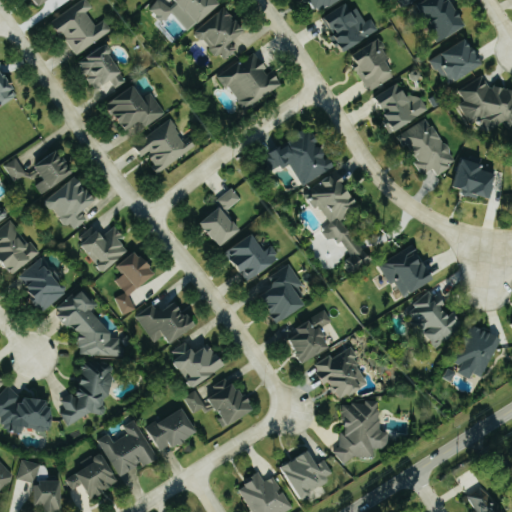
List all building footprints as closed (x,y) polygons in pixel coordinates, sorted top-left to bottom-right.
[(73,54),(109,30),(102,18),(92,24),(83,11),(90,7),(85,0),(77,0),(44,23),(53,36),(59,32),(73,54)] [(154,0),(147,8),(162,21),(172,9),(160,0),(154,0)] [(213,4),(209,0),(168,0),(191,24),(213,4)] [(322,7),(334,0),(297,0),(303,9),(318,1),(322,7)] [(434,40),(459,24),(443,0),(421,0),(412,6),(434,40)] [(369,17),(362,21),(354,6),(347,10),(344,3),(317,17),(335,51),(376,29),(369,17)] [(213,60),(233,48),(227,39),(238,33),(222,9),(193,28),(213,60)] [(390,77),(380,59),(386,56),(376,37),(344,55),(364,91),(390,77)] [(475,65),(461,38),(428,56),(442,83),(475,65)] [(124,80),(95,44),(72,62),(92,88),(106,77),(114,87),(124,80)] [(243,111),(278,82),(266,68),(264,69),(249,51),(216,79),(243,111)] [(0,101),(12,96),(0,71),(0,101)] [(511,91),(508,84),(490,93),(481,76),(451,92),(468,123),(476,119),(483,131),(501,121),(505,128),(511,123),(511,91)] [(163,112),(148,91),(137,99),(127,84),(98,104),(117,131),(137,117),(142,126),(163,112)] [(427,110),(417,92),(402,99),(395,84),(370,96),(382,119),(379,121),(384,131),(427,110)] [(398,133),(419,175),(432,169),(434,173),(452,164),(430,117),(398,133)] [(194,146),(187,137),(182,140),(167,119),(129,145),(137,157),(143,153),(155,172),(194,146)] [(284,159),(298,184),(328,168),(319,151),(310,156),(297,132),(259,153),(268,169),(284,159)] [(27,166),(38,180),(32,185),(38,192),(63,172),(46,151),(27,166)] [(1,165),(12,181),(24,172),(13,156),(1,165)] [(447,189),(488,200),(492,184),(490,184),(493,171),(454,161),(447,189)] [(341,221),(349,211),(356,207),(355,205),(336,189),(342,181),(334,174),(331,170),(324,178),(321,175),(302,199),(321,215),(326,223),(321,229),(318,231),(323,240),(331,236),(335,244),(340,241),(347,254),(357,257),(362,252),(356,241),(350,236),(341,221)] [(84,218),(76,209),(89,198),(69,175),(37,202),(43,209),(49,205),(70,230),(84,218)] [(215,198),(224,210),(238,198),(229,187),(215,198)] [(193,220),(210,246),(232,231),(214,205),(193,220)] [(34,253),(11,219),(0,227),(0,268),(4,274),(34,253)] [(116,242),(122,236),(111,225),(100,236),(90,226),(71,243),(99,271),(122,248),(116,242)] [(257,251),(247,233),(218,250),(231,273),(237,269),(242,278),(277,257),(269,244),(257,251)] [(375,264),(387,284),(391,281),(400,295),(430,276),(410,243),(375,264)] [(133,308),(126,294),(140,280),(144,278),(147,275),(142,265),(127,250),(111,267),(119,274),(113,279),(120,292),(113,299),(121,315),(133,308)] [(14,276),(22,288),(18,291),(34,313),(65,291),(51,272),(47,276),(36,260),(14,276)] [(301,283),(288,265),(250,292),(270,322),(304,299),(296,287),(301,283)] [(121,357),(122,346),(115,337),(110,337),(89,310),(95,305),(84,290),(74,289),(54,306),(54,314),(70,334),(73,334),(72,345),(79,354),(121,357)] [(427,345),(456,325),(444,307),(442,309),(429,290),(402,309),(427,345)] [(163,342),(189,325),(181,312),(176,316),(167,302),(155,310),(150,304),(133,315),(152,343),(160,337),(163,342)] [(281,339),(295,363),(325,346),(316,329),(329,321),(322,309),(305,319),(288,328),(291,333),(281,339)] [(479,377),(499,339),(469,323),(450,360),(457,365),(453,372),(465,378),(468,371),(479,377)] [(219,365),(205,343),(189,353),(182,342),(172,349),(175,354),(166,360),(173,371),(178,368),(184,377),(179,380),(185,388),(219,365)] [(312,364),(317,371),(314,373),(332,401),(366,380),(345,347),(329,358),(327,354),(312,364)] [(106,361),(76,361),(76,373),(78,377),(72,380),(72,392),(57,399),(62,411),(58,412),(63,424),(89,413),(101,413),(103,413),(106,361)] [(244,410),(224,376),(210,385),(213,391),(202,397),(219,425),(244,410)] [(0,390),(0,422),(3,426),(2,431),(20,434),(21,428),(47,432),(51,408),(45,407),(37,400),(18,397),(4,385),(0,390)] [(204,405),(194,388),(181,396),(192,413),(204,405)] [(375,401),(336,402),(338,458),(372,456),(371,448),(383,448),(382,430),(377,430),(375,401)] [(141,426),(153,452),(189,434),(176,408),(141,426)] [(115,476),(151,456),(134,423),(122,429),(125,434),(110,441),(105,433),(95,438),(115,476)] [(321,458),(313,463),(304,448),(275,466),(295,499),(332,476),(321,458)] [(112,482),(94,452),(84,458),(87,462),(64,476),(80,502),(112,482)] [(494,453),(467,452),(467,475),(493,476),(494,453)] [(0,486),(14,475),(0,458),(0,486)] [(18,478),(36,484),(42,464),(23,459),(18,478)] [(282,511),(290,508),(272,474),(261,480),(257,472),(235,484),(249,511),(282,511)] [(64,480),(41,481),(42,485),(31,485),(31,507),(46,506),(45,511),(65,511),(64,480)]
